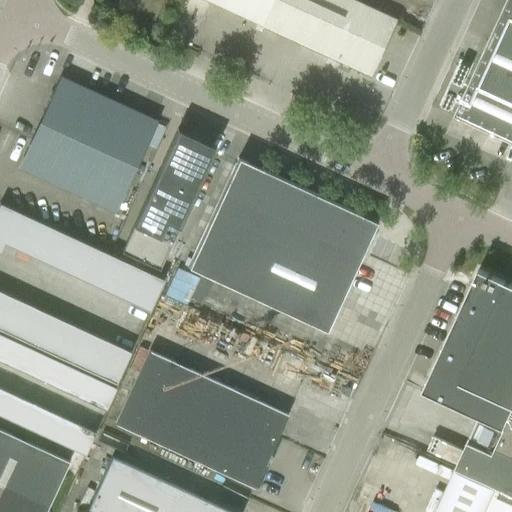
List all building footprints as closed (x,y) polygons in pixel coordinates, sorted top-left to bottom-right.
[(396,19),(354,0),(207,0),(370,76),(396,19)] [(511,0),(507,0),(489,40),(479,60),(454,115),(511,142),(511,0)] [(46,107),(18,167),(115,212),(157,120),(80,85),(60,76),(46,107)] [(215,147),(204,142),(177,130),(120,253),(158,271),(215,147)] [(238,158),(235,163),(187,267),(325,331),(376,222),(238,158)] [(0,250),(3,244),(21,252),(35,220),(0,203),(0,250)] [(21,252),(39,260),(54,229),(35,220),(21,252)] [(39,260),(58,269),(72,237),(54,229),(39,260)] [(58,269),(76,277),(90,246),(72,237),(58,269)] [(76,277),(94,286),(109,254),(90,246),(76,277)] [(94,286),(112,294),(127,263),(109,254),(94,286)] [(112,294),(130,303),(145,271),(127,263),(112,294)] [(429,378),(423,390),(479,416),(455,468),(484,482),(483,484),(454,471),(437,509),(443,511),(484,511),(495,490),(492,488),(493,486),(504,491),(501,498),(498,497),(491,511),(511,511),(511,284),(479,269),(474,279),(471,286),(429,378)] [(149,311),(163,280),(145,271),(130,303),(149,311)] [(0,296),(0,329),(5,332),(20,300),(2,292),(0,296)] [(5,332),(24,341),(38,309),(20,300),(5,332)] [(24,341),(42,349),(57,317),(38,309),(24,341)] [(42,349),(57,356),(71,324),(57,317),(42,349)] [(57,356),(71,363),(86,331),(71,324),(57,356)] [(71,363),(86,370),(101,338),(86,331),(71,363)] [(7,337),(0,353),(0,361),(19,370),(29,347),(7,337)] [(86,370),(100,376),(115,345),(101,338),(86,370)] [(100,376),(115,383),(130,352),(115,345),(100,376)] [(29,347),(19,370),(40,380),(51,357),(29,347)] [(253,487),(277,436),(287,414),(149,350),(115,423),(253,487)] [(51,357),(40,380),(62,390),(73,367),(51,357)] [(73,367),(62,390),(84,400),(94,377),(73,367)] [(94,377),(84,400),(105,410),(116,387),(94,377)] [(7,391),(0,406),(0,415),(19,424),(29,401),(7,391)] [(29,401),(19,424),(41,434),(51,412),(29,401)] [(51,412),(41,434),(63,445),(73,422),(51,412)] [(73,422),(63,445),(85,455),(95,432),(73,422)] [(0,484),(48,507),(69,461),(0,429),(0,484)] [(230,511),(111,457),(85,511),(230,511)] [(0,511),(45,511),(48,507),(0,484),(0,511)]
